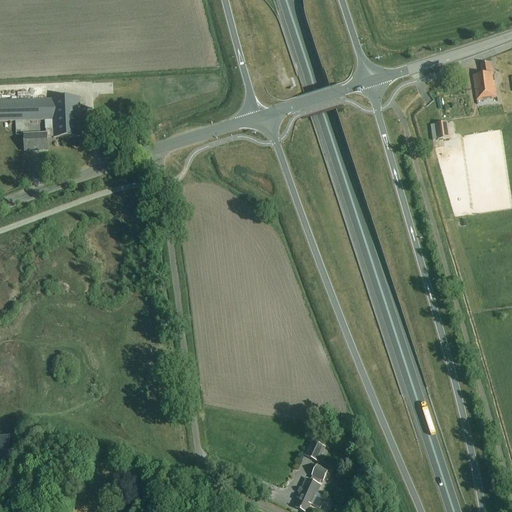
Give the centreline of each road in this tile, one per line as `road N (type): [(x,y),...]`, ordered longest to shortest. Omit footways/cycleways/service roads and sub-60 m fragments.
road 1 (trunk): [(453,511),(286,0)]
road 2 (trunk): [(482,511),(459,400),(368,81)]
road 3 (trunk): [(258,116),(275,141),(420,511)]
road 4 (unclassified): [(158,149),(199,480)]
road 5 (tertiary): [(0,205),(158,149)]
road 6 (trunk): [(224,0),(258,116)]
